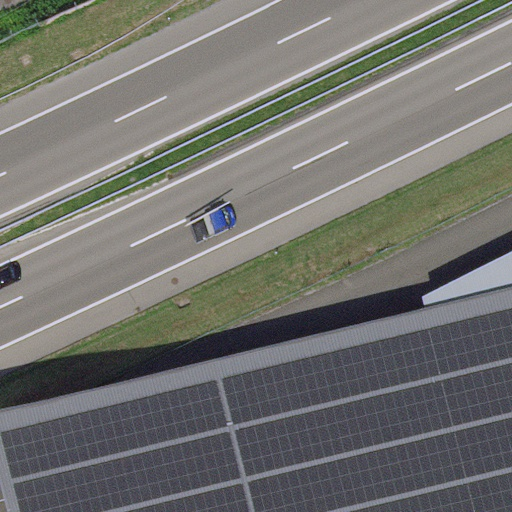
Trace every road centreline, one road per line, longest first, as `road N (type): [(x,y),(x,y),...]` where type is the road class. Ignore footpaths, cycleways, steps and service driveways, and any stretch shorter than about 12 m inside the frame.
road 1 (motorway): [(0,308),(511,64)]
road 2 (motorway): [(369,0),(0,176)]
